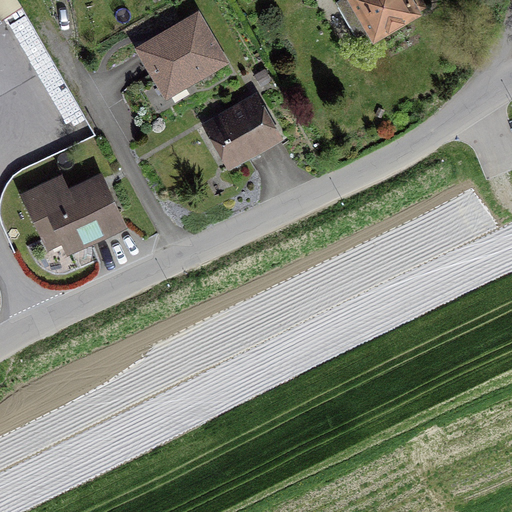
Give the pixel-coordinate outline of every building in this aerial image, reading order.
[(0,0),(0,20),(19,9),(13,0),(0,0)] [(416,0),(354,0),(375,35),(421,8),(416,0)] [(197,9),(137,44),(165,91),(225,56),(197,9)] [(249,86),(200,115),(226,159),(275,131),(249,86)] [(71,112),(36,130),(48,157),(85,139),(71,112)] [(65,176),(22,201),(60,267),(133,225),(107,180),(78,197),(65,176)]
